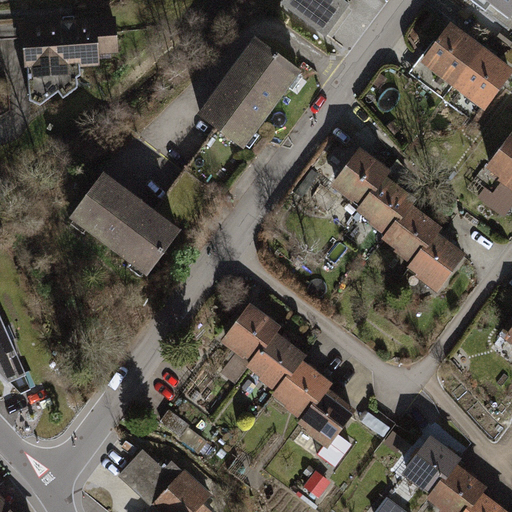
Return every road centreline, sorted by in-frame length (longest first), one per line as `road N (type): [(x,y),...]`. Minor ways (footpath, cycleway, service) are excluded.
road 1 (residential): [(511,261),(407,395),(226,249)]
road 2 (residential): [(226,249),(413,0)]
road 3 (residential): [(49,489),(226,249)]
